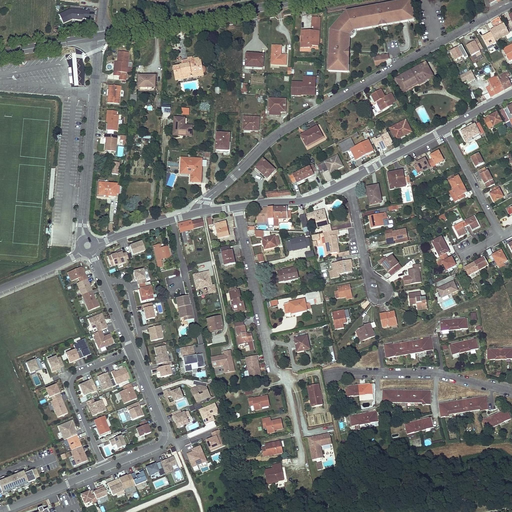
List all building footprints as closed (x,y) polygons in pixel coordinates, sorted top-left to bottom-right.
[(330,52),(329,71),(347,72),(347,67),(348,67),(348,65),(347,65),(347,58),(349,58),(349,50),(347,50),(348,45),(349,45),(350,38),(350,35),(354,31),(357,30),(363,29),(363,28),(368,27),(368,28),(372,28),(372,26),(379,25),(379,26),(386,25),(386,24),(400,21),(400,23),(410,21),(409,19),(414,19),(411,1),(397,3),(397,5),(390,6),(390,5),(380,7),(380,8),(377,9),(376,7),(366,9),(367,12),(349,15),(333,32),(332,52),(330,52)] [(71,9),(59,15),(63,23),(72,19),(78,20),(78,16),(83,16),(83,18),(89,19),(89,15),(83,14),(83,11),(73,10),(73,11),(71,11),(71,9)] [(349,15),(367,12),(366,9),(347,12),(331,31),(330,52),(332,52),(333,32),(349,15)] [(491,33),(495,41),(509,34),(504,24),(503,25),(499,17),(492,21),(496,29),(491,32),(491,33)] [(301,42),(301,47),(310,48),(310,46),(319,46),(319,32),(314,32),(310,31),(310,33),(308,33),(308,31),(302,31),(302,36),(304,36),(304,42),(301,42)] [(495,41),(491,33),(491,32),(487,34),(487,35),(482,37),(488,48),(496,43),(495,41)] [(482,48),(478,39),(474,41),(474,42),(472,44),(467,46),(472,56),(476,54),(477,56),(481,54),(479,50),(482,48)] [(462,45),(458,47),(451,51),(456,61),(463,57),(464,59),(468,57),(462,45)] [(511,45),(503,50),(509,61),(511,59),(511,45)] [(281,46),(272,46),(271,64),(286,65),(287,55),(281,55),(280,55),(280,53),(281,53),(281,46)] [(120,77),(119,80),(122,81),(125,81),(126,81),(126,76),(120,75),(120,73),(127,73),(127,62),(128,53),(118,52),(117,63),(117,72),(114,72),(114,76),(120,77)] [(247,55),(246,67),(263,68),(264,56),(247,55)] [(388,55),(382,56),(382,58),(380,59),(380,57),(374,57),(376,67),(389,60),(388,55)] [(185,79),(192,78),(192,75),(202,73),(203,73),(204,72),(205,72),(205,70),(205,69),(204,68),(203,67),(202,67),(200,58),(192,60),(192,61),(191,61),(190,60),(182,61),(183,66),(174,67),(176,78),(177,78),(185,76),(185,79)] [(423,65),(397,80),(401,87),(399,88),(403,94),(414,89),(413,88),(433,77),(429,70),(426,72),(423,65)] [(471,70),(460,76),(460,77),(463,82),(467,79),(469,82),(476,79),(471,70)] [(503,80),(500,81),(504,90),(511,86),(507,78),(509,76),(508,73),(501,77),(503,80)] [(155,77),(139,76),(139,87),(155,88),(155,77)] [(489,80),(491,85),(500,81),(497,76),(489,80)] [(301,96),(301,95),(301,92),(313,93),(313,84),(315,84),(315,78),(304,78),(304,83),(292,83),(292,95),(301,96)] [(491,85),(486,88),(491,98),(505,90),(504,90),(500,81),(491,85)] [(301,92),(301,95),(315,95),(315,84),(313,84),(313,93),(301,92)] [(109,97),(108,96),(107,103),(119,104),(120,87),(109,86),(108,90),(110,90),(109,97)] [(374,105),(378,113),(392,106),(391,104),(395,102),(391,94),(385,98),(381,90),(372,95),(376,104),(374,105)] [(269,111),(270,111),(280,112),(285,112),(286,100),(269,99),(269,111)] [(171,113),(172,104),(163,104),(162,113),(171,113)] [(511,127),(511,125),(504,110),(503,109),(500,111),(510,129),(511,127)] [(108,115),(108,122),(107,130),(117,131),(118,116),(116,116),(116,112),(107,111),(107,115),(108,115)] [(502,122),(497,113),(489,117),(491,120),(488,122),(491,128),(502,122)] [(259,118),(244,117),(244,130),(259,131),(259,118)] [(175,118),(173,135),(192,137),(192,129),(184,128),(185,126),(185,118),(175,118)] [(403,134),(411,130),(406,121),(390,128),(396,140),(404,136),(403,134)] [(478,123),(475,125),(480,134),(480,135),(484,133),(478,123)] [(462,132),(466,141),(480,134),(475,125),(462,132)] [(301,136),(307,146),(322,137),(317,128),(312,131),(311,131),(301,136)] [(230,134),(217,133),(216,150),(229,150),(230,134)] [(393,143),(388,133),(381,136),(382,138),(377,140),(376,138),(372,140),(375,147),(379,145),(382,150),(387,148),(387,147),(393,143)] [(107,144),(105,144),(105,151),(116,152),(117,135),(104,134),(104,138),(106,138),(107,138),(107,144)] [(340,144),(344,152),(351,149),(351,150),(355,148),(350,139),(340,144)] [(355,148),(351,150),(356,160),(367,155),(368,156),(374,153),(368,141),(355,148)] [(439,152),(431,156),(433,159),(430,161),(433,167),(444,161),(439,152)] [(474,162),(474,163),(476,167),(484,163),(479,155),(472,158),(474,162)] [(321,164),(324,170),(324,172),(329,170),(331,173),(338,170),(337,169),(343,166),(337,156),(321,164)] [(181,174),(189,174),(189,173),(191,173),(191,174),(191,182),(201,182),(202,159),(181,158),(181,174)] [(417,164),(414,166),(419,173),(422,172),(433,167),(430,161),(427,163),(425,159),(417,163),(417,164)] [(263,160),(256,168),(268,179),(275,171),(263,160)] [(111,174),(119,175),(120,163),(112,163),(111,174)] [(299,180),(300,182),(311,176),(310,174),(313,173),(319,170),(316,164),(301,171),(290,177),(293,183),(296,181),(299,180)] [(402,171),(388,174),(391,190),(406,187),(402,171)] [(483,179),(482,180),(487,188),(495,184),(488,171),(481,175),(483,179)] [(454,176),(448,178),(453,189),(462,185),(458,177),(455,178),(454,176)] [(107,184),(99,183),(98,195),(115,197),(115,194),(116,186),(116,185),(107,184)] [(462,185),(453,189),(450,191),(455,202),(465,197),(463,194),(467,192),(462,185)] [(378,186),(367,188),(370,204),(382,202),(378,186)] [(493,193),(490,195),(495,202),(503,198),(498,187),(492,190),(493,193)] [(273,208),(274,219),(274,227),(278,227),(277,219),(288,218),(288,211),(287,207),(273,208)] [(257,211),(257,222),(264,222),(265,222),(268,222),(269,221),(268,219),(274,219),(273,208),(268,208),(263,208),(263,211),(257,211)] [(324,210),(307,214),(308,220),(315,219),(318,228),(322,227),(324,233),(331,231),(330,225),(328,225),(324,210)] [(372,223),(370,223),(371,228),(387,225),(386,220),(387,220),(386,213),(370,216),(372,223)] [(305,214),(300,216),(303,228),(308,227),(305,214)] [(447,220),(443,214),(438,217),(441,223),(447,220)] [(466,219),(463,220),(467,227),(469,225),(471,230),(474,228),(475,229),(480,226),(475,216),(466,220),(466,219)] [(191,220),(178,224),(180,232),(181,232),(184,244),(190,242),(187,231),(193,229),(204,226),(202,219),(197,220),(191,222),(191,220)] [(459,237),(464,235),(463,234),(466,232),(464,228),(467,227),(463,220),(461,221),(461,223),(453,227),(459,237)] [(229,236),(227,229),(226,229),(225,227),(227,226),(226,222),(215,224),(218,238),(229,236)] [(392,229),(385,231),(388,245),(396,243),(395,240),(407,238),(406,230),(393,232),(392,229)] [(336,242),(337,241),(336,236),(339,235),(338,230),(331,231),(324,233),(325,238),(322,238),(323,244),(326,243),(328,254),(338,253),(336,242)] [(384,234),(377,235),(378,245),(385,244),(384,234)] [(264,245),(265,249),(277,246),(274,236),(262,238),(263,242),(262,242),(263,245),(264,245)] [(286,241),(289,252),(307,248),(305,237),(286,241)] [(436,260),(437,262),(441,260),(447,257),(446,254),(449,252),(441,238),(432,242),(440,258),(436,260)] [(145,251),(142,242),(129,246),(133,255),(145,251)] [(159,245),(153,246),(158,268),(162,267),(160,260),(170,257),(167,247),(160,249),(159,245)] [(223,257),(224,264),(225,266),(234,264),(233,255),(232,250),(230,251),(222,253),(222,254),(219,254),(220,258),(223,257)] [(501,251),(492,255),(498,266),(503,263),(507,261),(501,251)] [(128,259),(126,252),(123,253),(122,252),(108,257),(111,266),(126,262),(125,260),(128,259)] [(382,264),(389,272),(398,264),(392,256),(392,253),(384,256),(385,257),(379,262),(381,265),(382,264)] [(442,260),(437,262),(439,266),(444,264),(447,270),(456,266),(452,258),(449,259),(447,257),(441,260),(442,260)] [(474,263),(479,271),(489,265),(485,258),(480,261),(480,260),(474,263)] [(351,268),(349,261),(344,262),(343,261),(342,261),(342,262),(333,264),(334,270),(330,271),(331,279),(340,277),(339,275),(352,272),(352,268),(351,268)] [(199,271),(212,269),(211,262),(198,263),(199,271)] [(465,269),(469,276),(479,271),(474,263),(469,266),(469,267),(465,269)] [(398,264),(389,272),(391,275),(401,268),(398,264)] [(409,277),(403,278),(405,285),(421,282),(419,268),(421,268),(420,264),(413,265),(413,269),(408,270),(409,277)] [(84,276),(82,273),(84,272),(83,269),(80,268),(68,273),(71,282),(78,279),(80,283),(87,279),(86,276),(84,276)] [(285,281),(290,280),(290,279),(298,277),(296,268),(277,272),(279,282),(285,281)] [(146,283),(143,270),(134,272),(136,281),(137,281),(138,285),(139,285),(146,283)] [(207,287),(209,294),(215,292),(213,286),(211,286),(208,272),(204,273),(204,275),(203,275),(202,273),(193,275),(196,290),(207,287)] [(92,291),(87,279),(80,283),(77,284),(82,295),(92,291)] [(437,289),(442,298),(458,291),(454,281),(437,289)] [(153,299),(149,283),(146,283),(139,285),(140,289),(141,293),(140,293),(142,302),(153,299)] [(346,297),(352,296),(350,285),(338,288),(338,291),(335,292),(336,299),(346,297)] [(230,292),(232,301),(234,301),(235,305),(232,305),(233,310),(235,310),(235,313),(245,311),(243,302),(239,303),(238,300),(240,299),(239,297),(240,297),(240,296),(239,290),(237,291),(230,292)] [(100,307),(97,300),(96,300),(92,291),(82,295),(89,311),(100,307)] [(319,292),(306,294),(308,301),(314,299),(316,299),(317,304),(321,303),(319,292)] [(428,309),(426,297),(421,298),(416,298),(416,294),(409,295),(410,305),(417,304),(418,310),(428,309)] [(184,321),(193,319),(191,308),(190,309),(189,305),(188,300),(187,300),(186,296),(177,298),(178,306),(178,309),(180,309),(181,313),(179,313),(181,319),(184,318),(184,321)] [(304,299),(283,304),(286,314),(291,313),(291,314),(297,312),(297,314),(307,312),(306,310),(305,304),(304,299)] [(155,318),(152,307),(144,309),(146,321),(155,318)] [(336,328),(336,329),(344,327),(343,324),(346,323),(344,311),(332,314),(335,326),(333,326),(334,328),(336,328)] [(387,313),(380,315),(383,328),(397,325),(394,312),(389,313),(389,314),(388,314),(387,313)] [(104,323),(103,320),(104,319),(102,314),(88,320),(92,329),(96,327),(98,332),(101,331),(107,328),(105,322),(104,323)] [(219,317),(207,320),(210,331),(217,329),(217,330),(222,329),(219,317)] [(467,318),(440,321),(441,331),(468,329),(467,318)] [(359,329),(356,331),(359,338),(361,337),(363,341),(375,337),(370,324),(364,326),(365,327),(359,329)] [(163,339),(160,326),(148,329),(151,341),(163,339)] [(244,326),(236,328),(238,337),(237,337),(239,346),(245,344),(246,348),(250,347),(251,350),(255,349),(252,334),(248,334),(248,336),(247,336),(247,335),(245,326),(244,326)] [(99,349),(114,343),(110,335),(104,337),(101,331),(98,332),(94,334),(95,338),(94,338),(99,349)] [(295,339),(297,350),(304,349),(304,351),(310,349),(307,336),(306,337),(298,338),(295,339)] [(384,345),(387,359),(433,350),(431,337),(423,338),(423,340),(392,345),(392,343),(384,345)] [(91,355),(85,339),(81,341),(77,343),(77,344),(75,345),(74,346),(76,350),(79,359),(83,358),(83,356),(85,355),(86,357),(91,355)] [(476,339),(450,345),(452,355),(478,349),(476,339)] [(169,362),(165,346),(155,348),(157,357),(159,364),(162,363),(163,367),(169,366),(171,365),(171,361),(169,362)] [(205,367),(202,354),(194,356),(192,346),(180,348),(182,358),(183,358),(185,372),(192,371),(191,365),(197,364),(198,368),(205,367)] [(511,348),(487,350),(488,360),(511,359),(511,348)] [(79,359),(76,350),(66,354),(70,364),(79,359)] [(222,358),(222,356),(211,358),(213,367),(223,365),(225,373),(235,371),(230,351),(224,352),(225,355),(225,357),(222,358)] [(257,356),(246,358),(250,379),(261,377),(257,356)] [(64,366),(60,357),(57,359),(56,357),(48,360),(53,372),(58,369),(58,368),(60,367),(64,366)] [(43,369),(38,359),(27,364),(30,373),(35,371),(38,369),(39,371),(43,369)] [(171,375),(169,366),(163,367),(157,369),(158,372),(159,372),(161,378),(171,375)] [(130,379),(125,368),(115,372),(115,371),(111,373),(114,379),(116,385),(130,379)] [(116,385),(114,379),(110,380),(107,373),(98,377),(104,391),(116,386),(116,385)] [(97,391),(92,380),(82,385),(80,386),(84,396),(97,391)] [(137,399),(131,384),(123,387),(125,390),(119,393),(124,404),(137,399)] [(323,405),(320,390),(318,384),(308,387),(312,407),(323,405)] [(372,384),(345,387),(346,397),(373,394),(372,384)] [(59,394),(56,385),(46,390),(49,398),(52,397),(59,394)] [(211,397),(207,388),(200,386),(192,389),(197,403),(211,397)] [(184,398),(180,389),(172,393),(170,389),(163,391),(166,398),(168,398),(173,396),(175,402),(176,402),(184,398)] [(383,404),(384,404),(391,404),(391,403),(422,403),(422,405),(431,405),(431,391),(383,390),(383,404)] [(254,406),(255,411),(261,410),(261,408),(270,406),(267,396),(260,398),(258,399),(257,398),(253,399),(253,398),(249,399),(250,406),(254,406)] [(449,416),(449,415),(480,410),(480,412),(488,410),(486,397),(439,404),(441,418),(449,416)] [(67,414),(61,398),(53,401),(51,402),(58,418),(67,414)] [(106,411),(102,400),(94,403),(93,400),(87,402),(93,417),(106,411)] [(144,416),(141,410),(139,411),(137,408),(140,407),(138,402),(127,407),(132,420),(144,416)] [(219,413),(216,404),(200,411),(206,425),(214,422),(211,416),(213,416),(219,413)] [(189,423),(187,418),(190,416),(188,411),(182,414),(180,410),(173,414),(174,417),(175,421),(177,425),(182,423),(183,425),(189,423)] [(506,410),(482,421),(486,430),(511,419),(506,410)] [(352,427),(355,426),(359,425),(378,422),(376,412),(350,416),(352,427)] [(110,432),(105,421),(106,421),(104,416),(94,421),(101,436),(110,432)] [(405,424),(407,434),(433,428),(431,417),(405,424)] [(262,419),(264,425),(267,424),(267,428),(269,434),(275,432),(275,431),(283,429),(281,420),(273,421),(273,422),(271,422),(271,421),(270,418),(262,419)] [(73,431),(72,429),(74,428),(75,428),(72,421),(59,427),(65,440),(67,439),(77,435),(75,430),(73,431)] [(151,433),(148,427),(147,428),(146,425),(147,425),(146,421),(140,423),(141,427),(136,429),(140,438),(151,433)] [(224,441),(220,430),(212,433),(214,438),(207,441),(211,450),(221,446),(220,443),(224,441)] [(317,436),(308,438),(313,460),(321,459),(320,454),(323,454),(321,447),(332,444),(330,433),(320,436),(320,438),(317,438),(317,436)] [(81,447),(77,435),(67,439),(72,451),(81,447)] [(125,446),(121,436),(110,441),(112,446),(116,444),(118,449),(125,446)] [(413,447),(422,445),(421,438),(412,439),(413,447)] [(226,446),(224,441),(220,443),(221,446),(211,450),(212,452),(226,446)] [(264,457),(268,456),(268,454),(276,453),(276,454),(283,453),(281,446),(280,447),(279,442),(266,444),(266,448),(262,448),(264,457)] [(87,461),(81,447),(72,451),(71,451),(77,466),(87,461)] [(207,462),(201,447),(193,450),(194,452),(194,453),(192,454),(192,453),(188,455),(193,467),(207,462)] [(176,465),(173,457),(160,463),(165,474),(173,471),(172,467),(176,465)] [(159,472),(156,464),(146,468),(149,476),(159,472)] [(284,480),(282,474),(281,469),(282,469),(281,464),(272,465),(273,469),(265,471),(268,483),(274,482),(273,480),(276,479),(277,482),(284,480)] [(3,496),(29,485),(28,483),(30,482),(36,480),(35,479),(39,477),(36,470),(32,471),(24,474),(24,472),(0,482),(0,494),(2,494),(3,496)] [(147,481),(142,470),(138,471),(140,475),(136,476),(135,473),(131,475),(135,485),(135,486),(147,481)] [(135,485),(131,475),(119,479),(124,490),(135,485)] [(124,490),(119,479),(115,481),(115,482),(108,485),(112,496),(117,494),(124,491),(124,490)] [(107,496),(103,486),(97,489),(98,491),(93,493),(94,495),(97,500),(107,496)] [(97,500),(94,495),(91,496),(89,492),(81,495),(85,504),(92,501),(93,503),(97,501),(97,500)]
